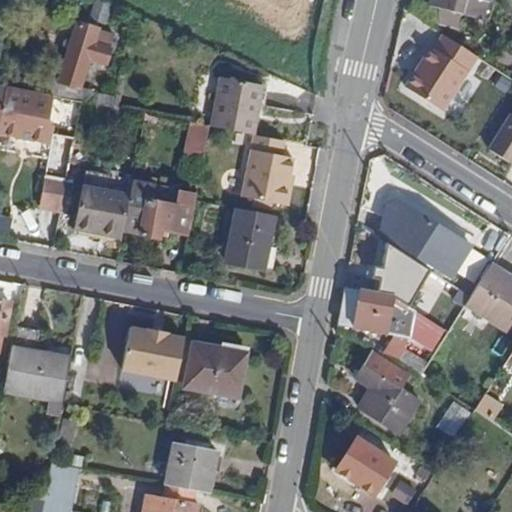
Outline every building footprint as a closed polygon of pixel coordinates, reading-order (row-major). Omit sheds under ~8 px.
[(95,0),(89,23),(103,26),(109,4),(95,0)] [(464,0),(481,0),(488,2),(488,0),(431,0),(430,6),(460,14),(464,0)] [(92,90),(81,88),(89,59),(106,64),(114,36),(77,25),(59,82),(28,76),(25,91),(81,103),(113,109),(115,99),(91,94),(92,90)] [(405,89),(442,113),(476,59),(443,37),(434,52),(429,49),(421,64),(424,66),(418,75),(414,73),(405,89)] [(113,109),(119,110),(126,76),(120,75),(115,99),(113,109)] [(255,131),(253,131),(260,95),(262,95),(264,85),(222,78),(212,128),(254,135),(255,131)] [(54,127),(47,126),(50,108),(79,112),(81,103),(25,91),(0,86),(0,113),(2,113),(0,121),(0,135),(50,145),(54,127)] [(253,131),(255,131),(262,95),(260,95),(253,131)] [(511,113),(489,151),(511,165),(511,113)] [(185,156),(203,158),(209,128),(191,124),(185,156)] [(254,136),(244,199),(286,206),(293,159),(281,157),(284,142),(254,136)] [(82,188),(129,197),(132,180),(85,171),(82,188)] [(46,176),(41,210),(65,214),(70,179),(46,176)] [(195,194),(178,191),(178,188),(132,180),(129,197),(122,233),(158,239),(160,230),(188,234),(195,194)] [(413,260),(418,249),(400,238),(409,224),(404,221),(408,214),(417,219),(428,200),(399,183),(398,186),(392,183),(387,192),(392,194),(384,206),(381,205),(377,212),(380,214),(369,232),(373,235),(396,249),(413,260)] [(121,238),(122,233),(129,197),(82,188),(73,228),(106,235),(121,238)] [(224,263),(263,270),(274,218),(235,210),(224,263)] [(0,216),(0,240),(7,243),(13,219),(0,216)] [(72,233),(105,240),(106,235),(73,228),(72,233)] [(400,263),(393,262),(396,249),(373,235),(368,259),(365,258),(359,291),(394,297),(397,281),(399,269),(400,263)] [(397,281),(407,283),(410,271),(399,269),(397,281)] [(466,306),(507,332),(511,324),(511,283),(489,269),(472,298),(466,306)] [(339,326),(411,339),(417,312),(394,297),(359,291),(346,289),(339,326)] [(464,309),(466,306),(472,298),(463,292),(456,304),(464,309)] [(0,334),(4,335),(10,303),(0,300),(0,334)] [(176,383),(184,340),(167,337),(168,335),(147,331),(146,334),(130,330),(122,373),(176,383)] [(223,356),(246,360),(248,347),(213,340),(212,344),(225,347),(223,356)] [(186,387),(238,398),(246,360),(223,356),(225,347),(212,344),(194,341),(186,387)] [(3,392),(60,403),(69,359),(11,348),(3,392)] [(420,377),(429,364),(406,350),(398,363),(420,377)] [(359,409),(399,435),(420,403),(400,390),(408,376),(373,355),(357,380),(371,389),(359,409)] [(485,398),(475,413),(493,425),(503,409),(485,398)] [(440,428),(454,438),(469,413),(455,404),(440,428)] [(59,443),(71,445),(76,424),(63,422),(59,443)] [(374,497),(396,463),(356,437),(334,471),(374,497)] [(197,493),(209,495),(217,452),(173,444),(165,487),(197,493)] [(40,511),(71,511),(78,469),(49,464),(44,493),(40,511)] [(392,494),(408,504),(417,489),(401,480),(392,494)] [(163,498),(195,504),(197,493),(165,487),(163,498)] [(143,511),(197,511),(199,505),(195,504),(163,498),(147,495),(143,511)]
